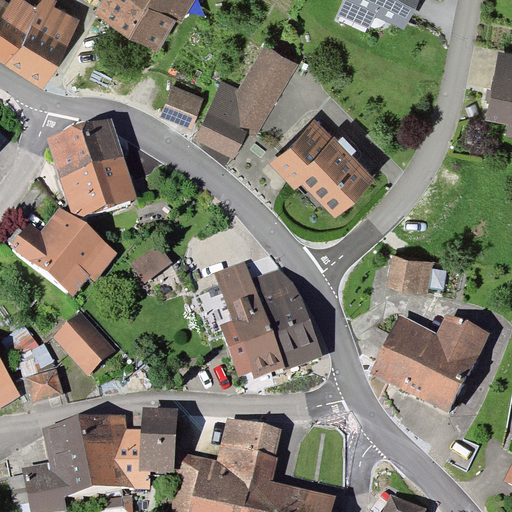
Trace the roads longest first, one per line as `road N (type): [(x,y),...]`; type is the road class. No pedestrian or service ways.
road 1 (residential): [(468,0),(452,91),(419,174),(357,243),(307,279)]
road 2 (tertiary): [(307,279),(266,226),(163,143),(36,96)]
road 3 (residential): [(356,396),(306,406),(126,404),(25,424)]
road 4 (tertiary): [(356,396),(307,279)]
